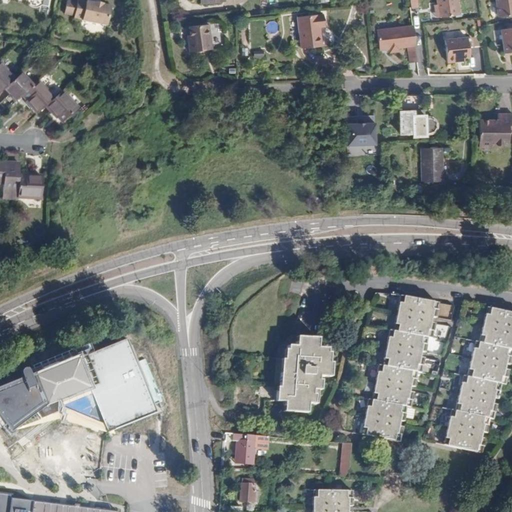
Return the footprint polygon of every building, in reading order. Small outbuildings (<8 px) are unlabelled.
[(79,0),(76,0),(73,17),(80,19),(82,21),(105,26),(110,6),(94,1),(93,2),(85,0),(85,1),(79,0)] [(455,0),(435,0),(436,4),(433,4),(434,15),(457,14),(455,0)] [(511,0),(494,0),(496,17),(511,14),(511,0)] [(327,16),(301,19),(305,49),(325,47),(323,28),(328,27),(327,16)] [(208,24),(190,27),(192,42),(190,43),(191,52),(210,50),(208,24)] [(410,25),(374,29),(377,49),(406,46),(408,63),(415,62),(410,25)] [(511,28),(499,30),(502,53),(511,51),(511,28)] [(465,38),(443,39),(446,62),(456,61),(455,59),(467,58),(465,38)] [(0,61),(0,92),(4,89),(15,79),(0,61)] [(4,89),(16,103),(23,97),(33,88),(22,73),(15,79),(4,89)] [(23,97),(27,102),(26,103),(36,116),(45,109),(54,100),(39,83),(33,88),(23,97)] [(54,100),(45,109),(56,122),(58,120),(62,124),(77,110),(63,93),(54,100)] [(413,121),(407,122),(407,129),(413,128),(413,135),(424,135),(424,133),(428,133),(430,133),(432,132),(434,130),(435,129),(436,127),(436,125),(436,122),(435,120),(434,118),(431,117),(428,116),(424,116),(423,114),(413,115),(413,121)] [(479,120),(478,147),(491,148),(491,145),(507,146),(507,133),(511,133),(511,125),(511,115),(497,115),(496,120),(496,123),(492,123),(492,120),(479,120)] [(356,123),(346,123),(347,145),(347,152),(375,151),(375,143),(374,122),(364,122),(356,123)] [(416,149),(417,184),(425,183),(424,173),(421,173),(421,148),(416,149)] [(399,149),(400,184),(417,184),(416,149),(399,149)] [(0,163),(0,185),(3,185),(2,199),(18,200),(18,198),(19,176),(20,166),(5,165),(5,163),(0,163)] [(19,176),(18,198),(40,198),(41,175),(25,175),(25,177),(19,176)] [(387,362),(386,369),(382,368),(377,391),(381,392),(380,400),(376,399),(373,398),(369,397),(367,405),(363,427),(362,435),(366,436),(397,442),(398,434),(402,435),(403,424),(401,424),(401,420),(405,421),(406,413),(403,412),(404,404),(407,405),(412,405),(413,398),(417,399),(418,389),(415,389),(415,384),(418,385),(420,384),(421,376),(417,375),(419,368),(423,368),(426,369),(427,361),(431,361),(432,352),(429,351),(429,348),(433,348),(435,337),(432,337),(433,330),(437,331),(439,331),(441,324),(444,325),(446,315),(443,314),(443,310),(447,310),(449,302),(445,301),(446,293),(417,287),(415,295),(411,295),(407,318),(411,318),(410,325),(406,325),(401,324),(400,331),(397,330),(392,354),(395,355),(394,363),(391,362),(387,362)] [(465,380),(460,402),(464,402),(463,410),(459,409),(454,408),(453,416),(449,416),(444,439),(448,440),(447,447),(478,453),(479,447),(483,447),(484,437),(481,437),(482,432),(485,433),(487,423),(484,423),(485,415),(489,415),(493,416),(495,409),(498,410),(500,400),(497,400),(497,395),(501,396),(503,387),(499,387),(501,379),(504,379),(509,380),(510,373),(511,372),(511,302),(501,300),(500,308),(497,307),(492,331),(495,331),(494,339),(490,338),(486,337),(485,344),(480,343),(476,365),(480,366),(479,374),(474,373),(470,372),(469,380),(465,380)] [(17,382),(36,409),(46,408),(106,434),(154,414),(127,338),(79,356),(76,351),(32,367),(30,368),(28,368),(27,366),(25,366),(23,367),(22,369),(21,372),(24,380),(17,382)] [(316,351),(316,342),(289,341),(289,351),(280,351),(280,355),(278,355),(278,365),(275,365),(275,392),(272,392),(272,405),(281,405),(282,415),(305,415),(305,405),(317,405),(316,392),(320,392),(320,383),(317,383),(318,379),(331,379),(331,365),(328,365),(328,356),(325,356),(325,352),(316,351)] [(0,419),(2,418),(7,416),(15,425),(36,409),(17,382),(0,388),(0,419)] [(237,441),(236,452),(240,453),(239,464),(252,465),(254,436),(233,434),(233,440),(237,441)] [(344,443),(342,468),(350,469),(352,444),(344,443)] [(259,502),(260,492),(254,491),(254,484),(252,484),(252,481),(242,480),(242,484),(240,484),(240,501),(259,502)] [(116,511),(116,510),(109,509),(11,497),(12,492),(0,490),(0,511),(116,511)] [(352,511),(350,511),(349,508),(353,508),(353,498),(350,498),(350,491),(319,491),(319,498),(315,498),(314,511),(352,511)]
